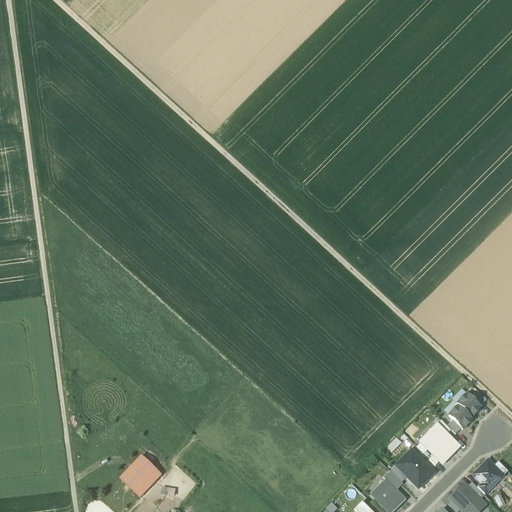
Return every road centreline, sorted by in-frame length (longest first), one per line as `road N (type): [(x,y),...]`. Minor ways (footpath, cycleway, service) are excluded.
road 1 (track): [(55,0),(511,418)]
road 2 (track): [(7,0),(69,469)]
